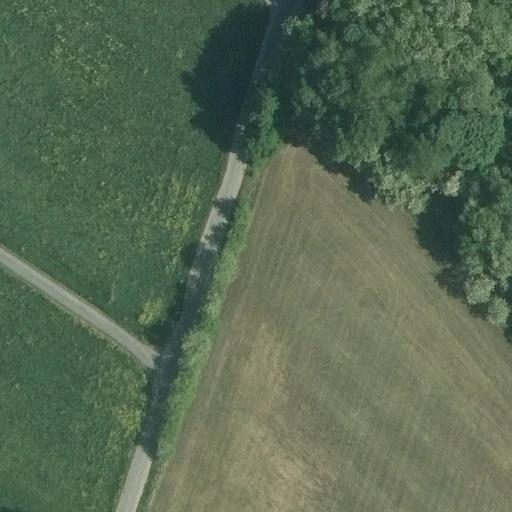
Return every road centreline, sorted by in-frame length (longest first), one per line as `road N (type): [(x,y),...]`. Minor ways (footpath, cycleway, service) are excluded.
road 1 (unclassified): [(124,511),(288,0)]
road 2 (track): [(294,0),(511,316)]
